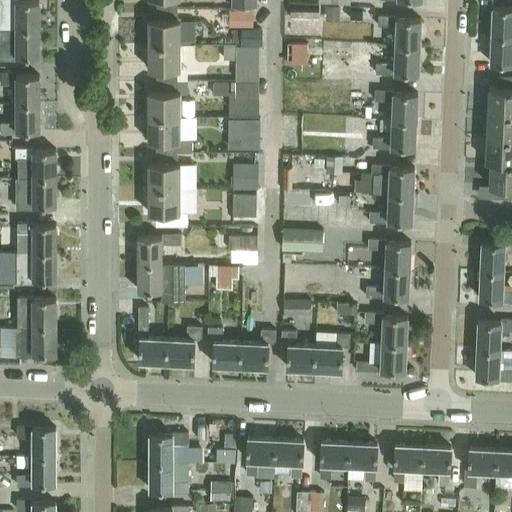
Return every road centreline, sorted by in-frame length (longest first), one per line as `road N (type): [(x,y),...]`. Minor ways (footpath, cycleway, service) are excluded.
road 1 (unclassified): [(438,414),(455,0)]
road 2 (unclassified): [(100,392),(97,119),(75,92),(75,0)]
road 3 (tertiary): [(438,414),(100,392)]
road 4 (unclassified): [(100,511),(100,392)]
